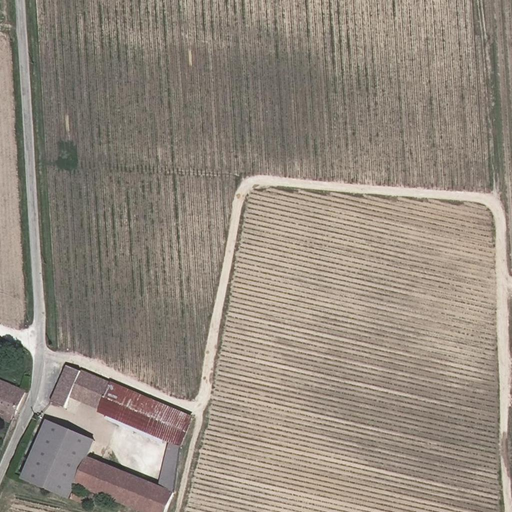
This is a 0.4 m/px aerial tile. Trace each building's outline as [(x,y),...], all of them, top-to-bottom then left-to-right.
[(71,397),(81,371),(68,365),(52,403),(66,409),(71,397)] [(193,418),(81,371),(71,397),(101,410),(100,412),(171,442),(181,445),(193,418)] [(16,415),(26,392),(0,380),(0,408),(14,414),(16,415)] [(0,418),(11,423),(14,414),(0,408),(0,418)] [(88,458),(95,441),(48,421),(23,479),(71,499),(76,487),(77,484),(88,458)] [(174,493),(181,445),(171,442),(161,488),(174,493)] [(161,488),(88,458),(77,484),(144,511),(166,511),(174,493),(161,488)] [(89,505),(93,494),(76,487),(71,499),(89,505)]
